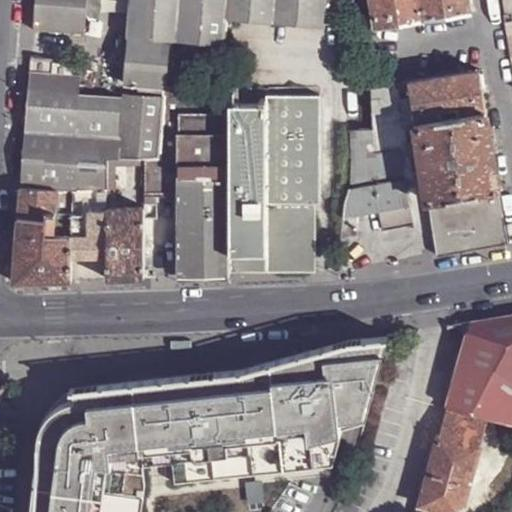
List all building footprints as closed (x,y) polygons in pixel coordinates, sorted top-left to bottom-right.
[(84,0),(35,0),(34,26),(82,30),(84,0)] [(224,42),(225,42),(227,17),(238,18),(323,25),(324,0),(132,0),(130,34),(170,38),(195,40),(224,42)] [(369,27),(376,26),(470,11),(468,0),(372,0),(374,9),(367,10),(369,19),(366,20),(367,28),(369,27)] [(227,17),(225,42),(236,43),(238,18),(227,17)] [(130,34),(126,83),(143,85),(165,86),(165,85),(167,85),(168,58),(170,38),(130,34)] [(224,42),(195,40),(194,57),(223,59),(224,42)] [(388,47),(379,48),(381,63),(390,63),(388,47)] [(31,56),(30,72),(54,74),(54,62),(55,58),(31,56)] [(72,63),(54,62),(54,74),(72,76),(72,63)] [(409,82),(415,121),(486,109),(479,70),(409,82)] [(54,74),(30,72),(21,186),(56,188),(71,189),(75,134),(77,95),(79,77),(72,76),(54,74)] [(349,187),(374,182),(407,177),(424,174),(415,121),(409,82),(373,88),(374,129),(368,129),(350,130),(351,163),(349,187)] [(181,116),(181,86),(171,85),(167,85),(165,85),(165,86),(165,90),(164,95),(163,114),(181,116)] [(181,173),(230,174),(229,104),(229,90),(181,86),(181,116),(181,173)] [(154,156),(160,156),(163,114),(164,95),(125,92),(124,98),(122,136),(121,157),(145,157),(154,156)] [(124,98),(77,95),(75,134),(122,136),(124,98)] [(230,271),(249,271),(249,266),(249,260),(312,260),(312,202),(322,201),(321,95),(267,95),(267,99),(267,104),(268,251),(230,251),(230,271)] [(261,104),(229,104),(230,174),(230,251),(268,251),(267,104),(261,104)] [(499,189),(486,109),(415,121),(424,174),(429,201),(499,189)] [(157,199),(181,199),(181,173),(181,116),(163,114),(160,156),(154,156),(154,162),(145,162),(145,165),(144,208),(157,209),(157,199)] [(75,134),(71,189),(109,187),(109,182),(109,172),(109,157),(121,157),(122,136),(75,134)] [(109,172),(109,182),(117,182),(116,164),(145,165),(145,162),(145,157),(121,157),(109,157),(109,172)] [(230,174),(181,173),(181,199),(181,276),(230,275),(230,271),(230,251),(230,174)] [(374,182),(376,210),(380,209),(411,204),(407,177),(374,182)] [(109,187),(109,191),(117,190),(117,182),(109,182),(109,187)] [(345,200),(343,216),(358,213),(376,210),(374,182),(349,187),(348,196),(345,200)] [(21,186),(19,216),(48,219),(49,211),(56,212),(56,188),(21,186)] [(109,187),(71,189),(71,213),(71,234),(71,256),(109,255),(109,207),(109,199),(109,191),(109,187)] [(56,188),(56,212),(71,213),(71,189),(56,188)] [(499,189),(429,201),(437,255),(508,244),(499,189)] [(109,191),(109,199),(118,199),(117,190),(109,191)] [(411,204),(380,209),(383,229),(415,224),(411,204)] [(144,277),(144,208),(109,207),(109,255),(109,278),(144,277)] [(56,212),(49,211),(48,219),(49,219),(48,232),(71,234),(71,213),(56,212)] [(358,213),(343,216),(342,236),(357,237),(358,213)] [(15,281),(72,279),(71,256),(71,234),(48,232),(49,219),(48,219),(19,216),(15,281)] [(470,333),(450,406),(490,418),(511,423),(511,315),(473,322),(470,333)] [(473,322),(464,323),(462,331),(470,333),(473,322)] [(147,378),(74,386),(75,397),(67,400),(59,405),(52,410),(47,416),(43,422),(40,429),(39,436),(38,443),(37,470),(35,495),(33,511),(144,511),(148,483),(146,465),(147,465),(147,464),(175,461),(177,480),(335,462),(345,427),(365,425),(373,398),(391,335),(350,339),(269,361),(147,378)] [(490,418),(450,406),(420,509),(428,511),(427,511),(453,511),(455,505),(459,506),(465,502),(490,418)]
